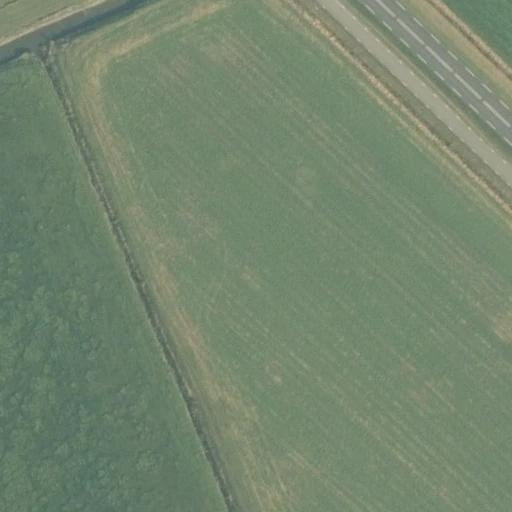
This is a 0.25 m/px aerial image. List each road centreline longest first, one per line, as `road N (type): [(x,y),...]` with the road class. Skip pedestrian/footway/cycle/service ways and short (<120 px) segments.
road 1 (unclassified): [(511,181),(322,0)]
road 2 (primary): [(511,132),(374,0)]
